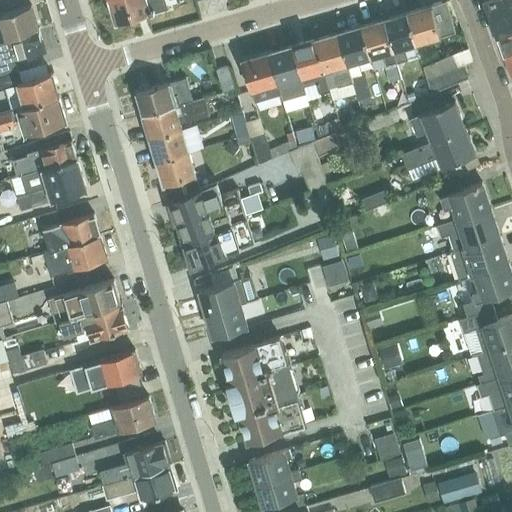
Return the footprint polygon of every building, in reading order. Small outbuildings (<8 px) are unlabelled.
[(151,14),(167,10),(164,0),(108,0),(116,25),(133,20),(133,21),(151,16),(151,14)] [(511,0),(484,0),(499,39),(511,33),(511,0)] [(416,46),(456,34),(446,2),(407,14),(416,46)] [(0,40),(38,29),(31,7),(0,16),(0,40)] [(416,46),(407,14),(384,21),(397,64),(420,58),(416,46)] [(401,80),(397,64),(384,21),(361,27),(370,59),(374,71),(385,68),(389,84),(401,80)] [(370,59),(361,27),(338,34),(356,94),(358,102),(371,98),(365,74),(362,75),(359,63),(370,59)] [(15,62),(45,53),(38,29),(0,40),(0,78),(19,73),(15,62)] [(511,33),(499,39),(505,57),(511,53),(511,33)] [(332,101),(356,94),(338,34),(315,41),(329,91),(332,101)] [(329,91),(315,41),(292,47),(304,87),(316,84),(319,95),(329,91)] [(306,95),(304,87),(292,47),(270,54),(282,95),(284,101),(306,95)] [(469,49),(424,67),(432,94),(469,79),(465,64),(473,62),(469,49)] [(282,95),(270,54),(242,62),(255,104),(282,95)] [(228,67),(216,71),(223,93),(235,89),(228,67)] [(0,91),(6,90),(12,112),(59,98),(52,75),(22,83),(19,73),(0,78),(0,91)] [(137,94),(144,117),(194,103),(186,79),(151,89),(147,87),(140,90),(139,93),(137,94)] [(25,137),(66,123),(59,98),(12,112),(0,115),(0,132),(16,128),(15,122),(20,120),(25,137)] [(150,140),(183,130),(182,126),(210,117),(205,99),(194,103),(144,117),(150,140)] [(428,133),(432,143),(465,129),(455,103),(411,120),(417,137),(428,133)] [(358,110),(340,115),(343,126),(361,120),(358,110)] [(250,136),(246,123),(244,116),(232,118),(237,140),(250,136)] [(290,153),(299,149),(294,133),(287,135),(289,143),(270,150),(266,135),(264,136),(260,119),(246,123),(250,136),(252,144),(259,166),(290,153)] [(313,127),(297,131),(301,144),(316,139),(313,127)] [(414,180),(476,155),(465,129),(432,143),(402,155),(414,180)] [(150,140),(157,163),(190,154),(183,130),(150,140)] [(336,134),(313,144),(318,157),(342,147),(336,134)] [(252,144),(250,136),(237,140),(239,147),(252,144)] [(14,162),(19,178),(77,160),(72,141),(28,155),(29,157),(14,162)] [(310,193),(330,185),(328,181),(322,166),(318,157),(313,144),(299,149),(290,153),(298,175),(302,173),(310,193)] [(169,202),(200,190),(190,154),(157,163),(169,202)] [(21,210),(87,191),(77,160),(19,178),(12,180),(21,210)] [(336,161),(322,166),(328,181),(333,179),(331,173),(339,169),(336,161)] [(452,207),(456,221),(491,209),(483,183),(442,196),(446,209),(452,207)] [(184,244),(223,229),(247,219),(239,191),(178,213),(180,221),(175,223),(175,224),(178,224),(184,244)] [(385,191),(358,203),(362,213),(389,202),(385,191)] [(275,208),(261,214),(267,230),(278,225),(276,222),(282,221),(275,208)] [(455,252),(500,237),(491,209),(456,221),(438,226),(441,237),(450,235),(455,252)] [(44,231),(50,251),(100,236),(94,216),(44,231)] [(229,244),(223,229),(184,244),(165,251),(170,266),(197,256),(202,268),(222,260),(218,248),(229,244)] [(353,231),(342,235),(347,252),(358,249),(353,231)] [(51,276),(107,260),(100,236),(50,251),(43,254),(51,276)] [(333,237),(317,241),(323,261),(339,256),(333,237)] [(460,280),(470,277),(509,264),(500,237),(455,252),(451,253),(460,280)] [(360,255),(348,259),(352,272),(364,267),(360,255)] [(349,282),(343,261),(323,267),(329,287),(349,282)] [(490,298),(511,290),(511,274),(509,264),(470,277),(475,291),(471,292),(473,302),(464,305),(468,317),(494,308),(490,298)] [(50,301),(56,324),(121,304),(114,281),(50,301)] [(199,292),(207,315),(242,304),(246,302),(240,281),(199,292)] [(0,304),(8,302),(19,299),(14,283),(0,287),(0,304)] [(361,288),(366,304),(379,300),(374,284),(361,288)] [(0,304),(0,329),(15,325),(8,302),(0,304)] [(79,344),(128,330),(121,304),(56,324),(60,339),(76,335),(79,344)] [(213,338),(249,327),(242,304),(207,315),(213,338)] [(378,307),(362,312),(368,330),(384,325),(378,307)] [(476,329),(484,353),(511,343),(511,316),(498,321),(494,308),(468,317),(461,319),(465,333),(476,329)] [(14,376),(48,364),(44,351),(22,357),(19,348),(15,349),(12,338),(3,341),(9,360),(14,376)] [(231,383),(289,367),(280,338),(222,355),(231,383)] [(0,363),(9,360),(3,341),(0,342),(0,363)] [(482,384),(511,374),(511,343),(484,353),(479,355),(485,375),(479,377),(482,384)] [(397,345),(379,351),(385,370),(403,365),(397,345)] [(114,384),(138,377),(142,375),(135,352),(98,363),(84,369),(86,375),(53,385),(58,401),(114,384)] [(236,415),(240,414),(298,395),(300,391),(294,370),(289,367),(231,383),(227,385),(236,415)] [(489,395),(494,411),(511,404),(511,374),(482,384),(478,386),(482,397),(489,395)] [(144,399),(138,377),(114,384),(120,406),(144,399)] [(249,442),(305,425),(301,411),(304,406),(303,398),(298,395),(240,414),(249,442)] [(399,395),(389,398),(392,411),(403,407),(399,395)] [(96,440),(156,421),(148,397),(144,399),(120,406),(90,416),(93,426),(91,427),(96,440)] [(511,404),(494,411),(493,412),(501,436),(506,435),(510,447),(511,446),(511,404)] [(53,410),(12,422),(16,434),(57,422),(53,410)] [(406,411),(394,415),(398,426),(410,422),(406,411)] [(394,434),(374,440),(380,459),(400,453),(394,434)] [(420,438),(403,444),(409,462),(426,457),(420,438)] [(100,473),(104,487),(169,467),(167,461),(170,459),(165,443),(123,456),(125,465),(100,473)] [(44,467),(53,464),(76,458),(72,444),(40,454),(44,467)] [(250,462),(257,485),(292,474),(288,461),(292,460),(289,450),(250,462)] [(80,471),(76,458),(53,464),(57,478),(80,471)] [(402,458),(384,463),(389,479),(406,474),(402,458)] [(493,461),(481,464),(488,487),(499,484),(493,461)] [(50,467),(33,472),(37,485),(54,480),(50,467)] [(140,501),(176,491),(169,467),(104,487),(87,492),(91,504),(137,492),(140,501)] [(263,507),(299,497),(295,482),(302,480),(299,472),(292,474),(257,485),(263,507)] [(476,473),(438,484),(444,504),(481,493),(476,473)] [(405,494),(401,479),(370,488),(374,503),(405,494)] [(435,481),(422,485),(427,504),(440,501),(435,481)] [(497,494),(481,499),(483,509),(500,504),(497,494)] [(446,507),(447,511),(478,511),(475,498),(446,507)]
